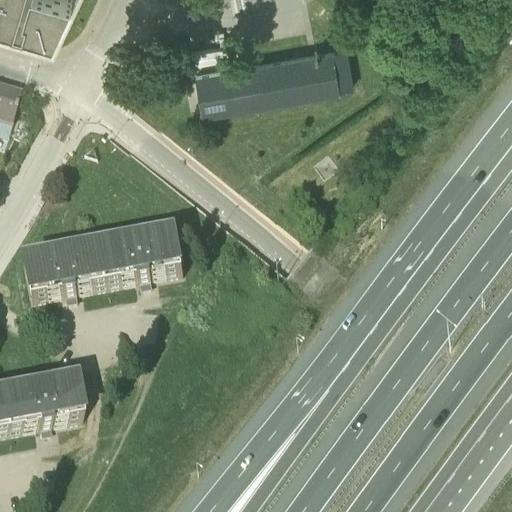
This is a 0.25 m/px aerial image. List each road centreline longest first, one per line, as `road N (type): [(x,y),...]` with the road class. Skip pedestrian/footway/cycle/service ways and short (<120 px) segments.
road 1 (unclassified): [(511,445),(79,95)]
road 2 (motorway): [(511,233),(304,511)]
road 3 (trunk): [(511,137),(342,370)]
road 4 (motorway): [(365,511),(511,315)]
road 5 (trunk): [(342,370),(216,511)]
road 6 (trunk): [(342,370),(247,511)]
road 7 (residential): [(79,95),(0,236)]
road 8 (residential): [(123,10),(179,17),(269,0)]
road 9 (trunk): [(429,511),(511,399)]
